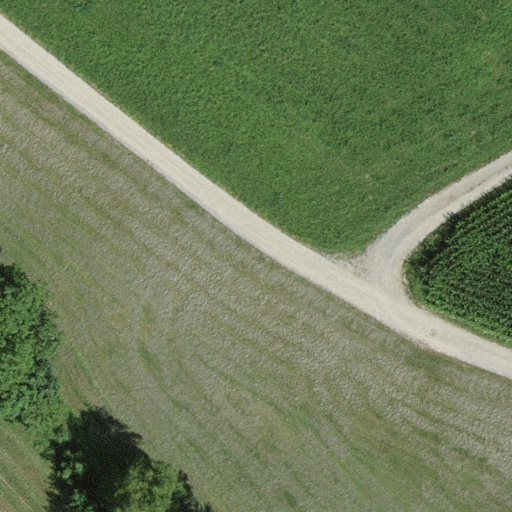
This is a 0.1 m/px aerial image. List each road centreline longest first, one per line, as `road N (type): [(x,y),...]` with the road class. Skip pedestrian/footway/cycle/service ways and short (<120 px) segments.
road 1 (track): [(0,28),(330,293),(511,361)]
road 2 (track): [(330,293),(511,177)]
